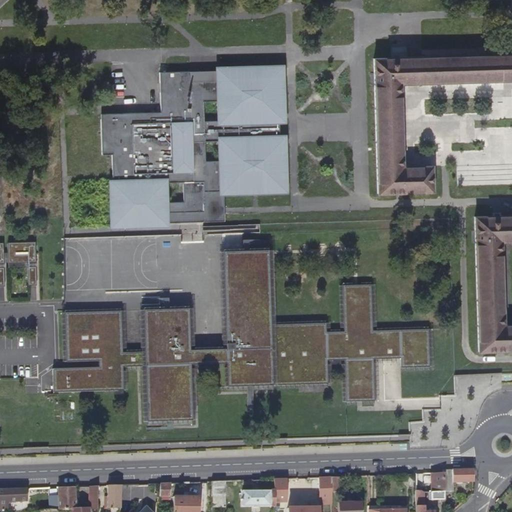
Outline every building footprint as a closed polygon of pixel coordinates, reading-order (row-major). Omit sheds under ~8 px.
[(511,54),(399,58),(391,58),(373,59),(377,195),(432,193),(431,168),(402,168),(402,165),(400,87),(400,85),(511,81),(511,54)] [(216,70),(191,70),(192,90),(212,89),(216,89),(221,89),(221,77),(283,75),(283,68),(283,63),(218,65),(215,65),(216,70)] [(205,160),(205,140),(218,140),(218,137),(281,135),(280,120),(217,122),(217,120),(204,120),(204,100),(216,100),(216,89),(212,89),(192,90),(191,70),(160,71),(160,82),(170,82),(170,91),(160,91),(161,111),(120,113),(120,116),(116,117),(116,113),(105,113),(104,113),(104,118),(101,118),(102,154),(112,154),(112,178),(113,184),(114,184),(115,206),(124,205),(124,226),(169,224),(169,222),(169,211),(169,201),(168,181),(183,180),(204,180),(204,191),(209,191),(219,190),(218,160),(205,160)] [(284,116),(283,75),(221,77),(221,89),(216,89),(216,100),(217,120),(217,122),(280,120),(285,120),(284,116)] [(170,91),(170,82),(160,82),(160,91),(170,91)] [(285,141),(285,135),(281,135),(218,137),(218,140),(218,160),(219,190),(224,190),(224,192),(255,191),(287,190),(285,141)] [(205,210),(204,191),(204,180),(183,180),(183,201),(169,201),(169,211),(205,210)] [(205,210),(169,211),(169,222),(192,221),(225,220),(225,214),(224,192),(224,190),(219,190),(209,191),(204,191),(205,210)] [(511,215),(501,216),(497,216),(492,217),(474,217),(478,352),(511,350),(511,325),(504,325),(504,323),(505,323),(502,245),(501,245),(501,243),(511,242),(511,215)] [(36,261),(36,241),(8,242),(9,263),(36,261)] [(190,350),(189,308),(144,309),(145,351),(122,352),(121,311),(66,312),(67,361),(99,360),(100,366),(59,367),(54,368),(54,391),(124,389),(123,366),(145,365),(147,421),(192,419),(191,364),(218,363),(219,386),(328,383),(327,360),(346,359),(347,401),(357,401),(363,400),(375,400),(374,368),(373,358),(401,357),(402,367),(430,366),(429,329),(372,330),(371,284),(343,285),(345,331),(326,332),(326,323),(271,324),(268,250),(223,251),(225,326),(226,348),(190,350)] [(37,285),(37,265),(29,266),(29,285),(37,285)] [(473,482),(472,469),(443,471),(443,473),(444,491),(452,491),(452,484),(473,482)] [(444,491),(443,473),(433,474),(434,491),(444,491)] [(331,511),(330,491),(330,477),(320,477),(320,479),(318,479),(317,479),(318,487),(320,487),(321,499),(322,500),(324,503),(328,503),(328,511),(331,511)] [(330,491),(338,491),(338,477),(330,477),(330,491)] [(285,500),(284,479),(273,479),(273,491),(273,506),(273,511),(279,511),(280,500),(285,500)] [(225,507),(224,481),(211,482),(211,501),(211,506),(211,507),(225,507)] [(170,497),(169,483),(161,484),(160,497),(170,497)] [(121,497),(121,485),(107,485),(107,501),(105,501),(104,508),(121,508),(121,497)] [(39,511),(38,511),(97,511),(96,486),(88,486),(89,508),(75,509),(74,487),(56,487),(57,499),(58,511),(50,511),(47,511),(43,511),(39,511)] [(26,502),(25,489),(0,489),(0,511),(6,511),(6,503),(26,502)] [(273,506),(273,491),(243,491),(243,507),(273,506)] [(436,511),(423,511),(423,492),(415,492),(414,511),(436,511)] [(199,511),(199,497),(174,498),(174,511),(199,511)] [(58,511),(57,499),(49,500),(50,511),(58,511)] [(360,511),(360,501),(337,502),(336,511),(360,511)]
